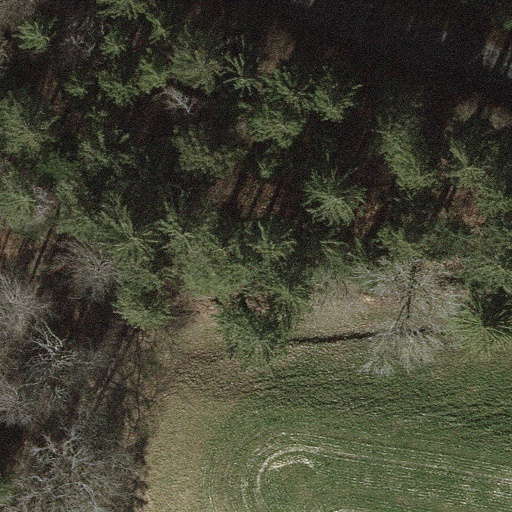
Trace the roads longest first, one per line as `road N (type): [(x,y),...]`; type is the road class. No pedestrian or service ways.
road 1 (track): [(511,318),(211,345)]
road 2 (unclassified): [(511,68),(331,0)]
